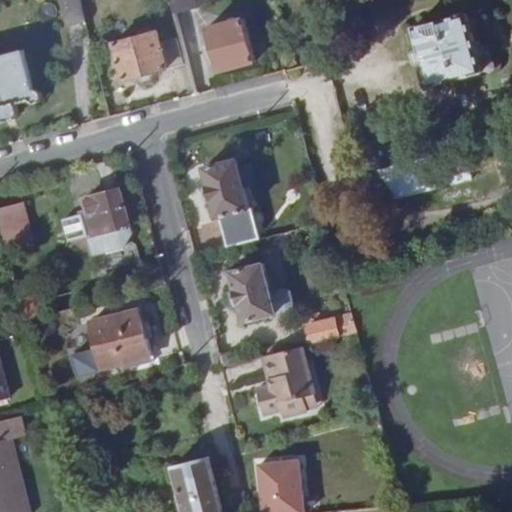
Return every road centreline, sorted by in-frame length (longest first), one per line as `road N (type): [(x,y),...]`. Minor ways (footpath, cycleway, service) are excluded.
road 1 (residential): [(144,131),(205,366)]
road 2 (residential): [(144,131),(318,84)]
road 3 (residential): [(0,170),(144,131)]
